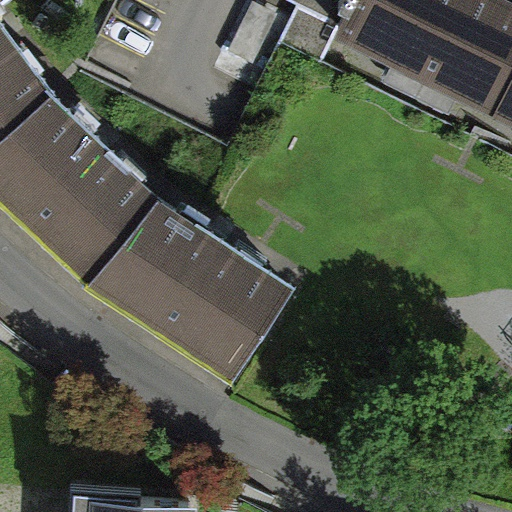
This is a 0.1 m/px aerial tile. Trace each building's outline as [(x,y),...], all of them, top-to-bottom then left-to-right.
[(334,0),(298,0),(327,14),(334,0)] [(488,119),(511,65),(511,0),(334,0),(327,14),(316,38),(488,119)] [(0,117),(35,85),(0,36),(0,117)] [(511,130),(511,65),(488,119),(511,130)] [(0,117),(0,212),(69,283),(151,195),(35,85),(0,117)] [(151,195),(69,283),(217,381),(282,280),(151,195)] [(81,490),(79,511),(185,511),(186,495),(81,490)]
